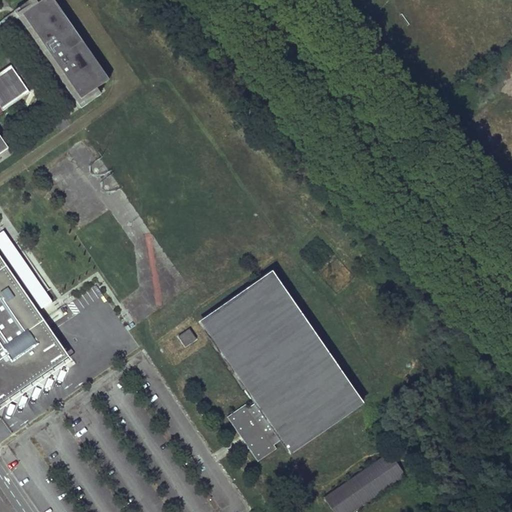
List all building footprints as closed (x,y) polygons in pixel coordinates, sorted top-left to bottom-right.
[(76,102),(109,80),(53,0),(40,0),(17,14),(76,102)] [(12,64),(0,71),(0,106),(3,110),(30,92),(12,64)] [(0,269),(0,397),(59,357),(37,324),(42,320),(6,268),(1,271),(0,269)] [(227,416),(258,461),(277,448),(274,443),(283,437),(293,452),(361,405),(269,272),(201,319),(257,400),(249,406),(246,403),(227,416)] [(79,314),(88,306),(81,299),(73,306),(79,314)] [(177,337),(183,348),(195,341),(189,330),(177,337)] [(388,454),(322,499),(331,511),(354,511),(404,478),(388,454)]
